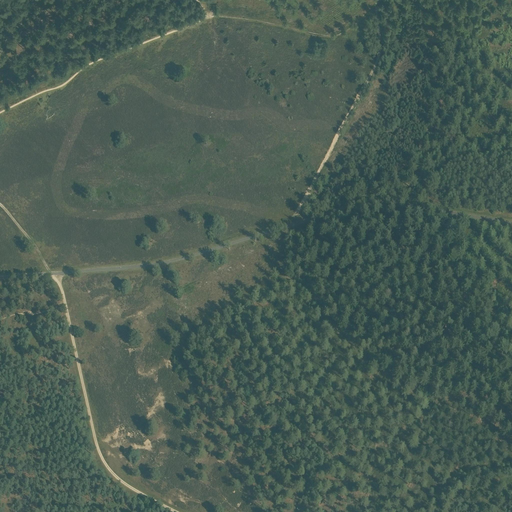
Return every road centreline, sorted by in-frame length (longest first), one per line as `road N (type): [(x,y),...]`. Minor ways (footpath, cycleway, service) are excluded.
road 1 (track): [(511,223),(358,202),(177,260),(0,277)]
road 2 (track): [(64,304),(105,465),(178,511)]
road 3 (track): [(203,15),(330,36),(355,25),(375,0)]
